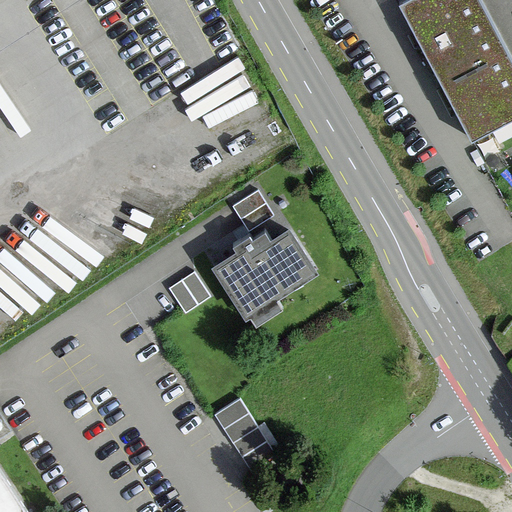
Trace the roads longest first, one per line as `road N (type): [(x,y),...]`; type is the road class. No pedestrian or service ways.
road 1 (tertiary): [(260,0),(493,399)]
road 2 (unknown): [(0,29),(73,157),(0,225)]
road 3 (unknown): [(115,511),(22,360)]
road 4 (unclassified): [(493,399),(399,467),(363,511)]
